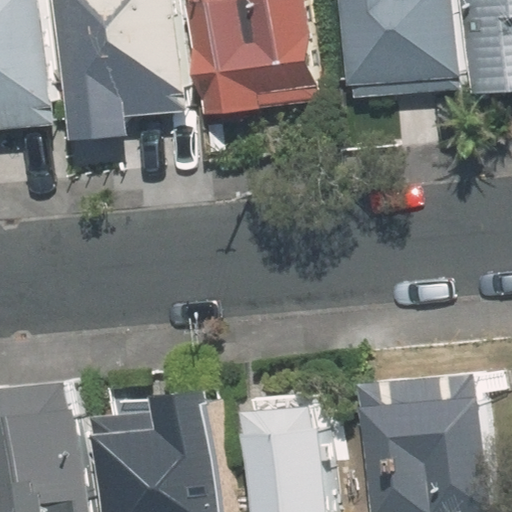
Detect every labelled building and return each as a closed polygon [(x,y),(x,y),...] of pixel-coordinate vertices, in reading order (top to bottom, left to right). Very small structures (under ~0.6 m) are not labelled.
[(69,0),(0,0),(0,140),(17,140),(16,120),(78,116),(69,0)] [(79,0),(85,134),(150,131),(149,113),(207,110),(202,0),(79,0)] [(342,91),(331,0),(216,0),(229,105),(342,91)] [(479,0),(359,0),(362,81),(482,77),(479,0)] [(511,0),(485,0),(488,86),(511,85),(511,0)] [(511,511),(511,362),(381,366),(385,511),(426,511),(428,511),(511,511)] [(0,373),(0,511),(114,511),(108,369),(0,373)] [(190,416),(122,419),(125,511),(246,511),(241,369),(188,371),(190,416)] [(361,511),(358,384),(273,387),(275,511),(361,511)]
